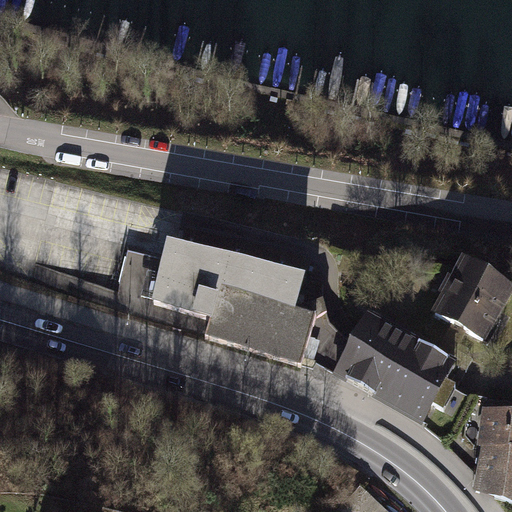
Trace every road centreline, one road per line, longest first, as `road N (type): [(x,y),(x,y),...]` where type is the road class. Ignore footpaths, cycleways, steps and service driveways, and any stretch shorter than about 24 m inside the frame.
road 1 (residential): [(0,132),(511,223)]
road 2 (primary): [(446,511),(395,463),(320,421),(0,319)]
